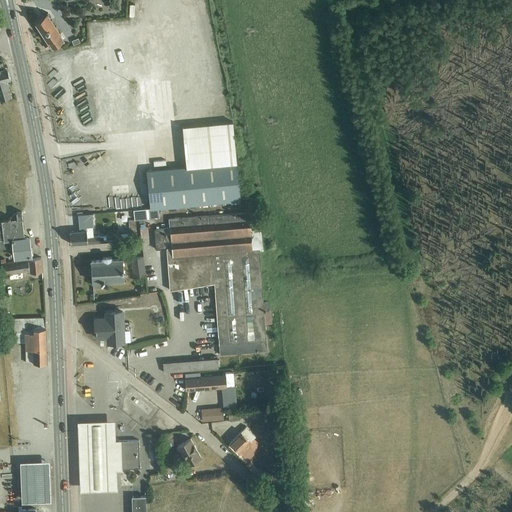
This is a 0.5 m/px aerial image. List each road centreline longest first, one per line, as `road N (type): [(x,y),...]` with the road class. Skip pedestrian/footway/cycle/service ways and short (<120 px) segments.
road 1 (primary): [(55,336),(51,231),(15,40)]
road 2 (residential): [(236,466),(87,345),(55,336)]
road 3 (primary): [(62,511),(55,336)]
